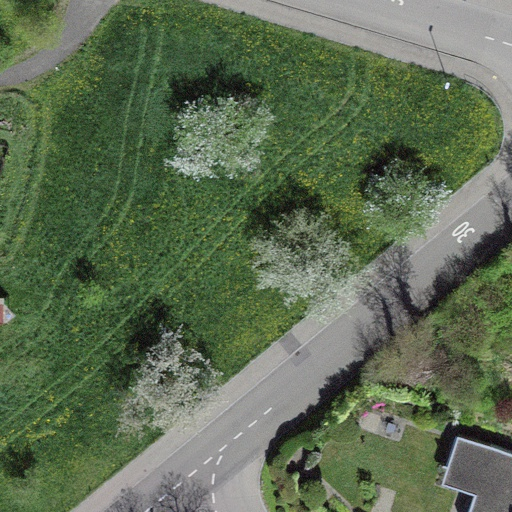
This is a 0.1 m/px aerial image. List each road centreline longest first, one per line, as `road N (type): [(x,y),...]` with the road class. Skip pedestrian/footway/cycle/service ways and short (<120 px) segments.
road 1 (residential): [(511,196),(154,504)]
road 2 (residential): [(365,0),(511,44)]
